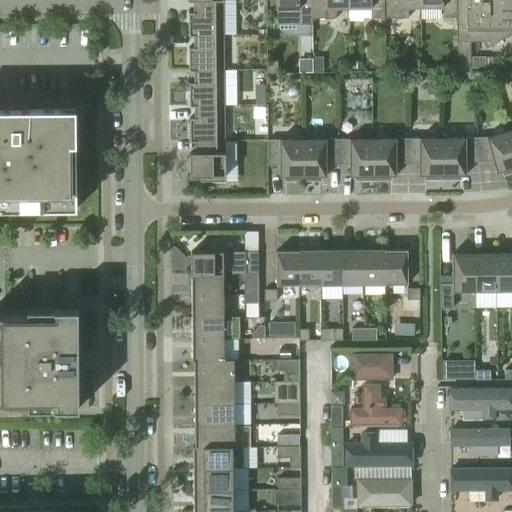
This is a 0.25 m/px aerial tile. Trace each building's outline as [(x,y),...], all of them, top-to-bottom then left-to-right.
[(199,43),(224,43),(224,6),(198,5),(198,0),(193,0),(194,12),(188,12),(189,34),(187,34),(187,36),(194,36),(199,36),(199,43)] [(289,19),(313,19),(312,0),(270,0),(271,5),(276,5),(276,9),(289,9),(289,19)] [(336,8),(348,8),(348,0),(312,0),(313,19),(336,18),(336,8)] [(371,18),(385,18),(384,0),(348,0),(348,8),(371,7),(371,18)] [(398,7),(420,7),(420,0),(384,0),(385,18),(398,18),(398,7)] [(420,0),(420,7),(443,7),(443,17),(457,17),(456,0),(420,0)] [(511,0),(456,0),(457,72),(471,72),(471,35),(482,35),(488,45),(510,32),(510,26),(511,26),(511,0)] [(199,77),(224,77),(224,43),(199,43),(199,36),(194,36),(194,47),(189,47),(189,70),(188,70),(188,71),(194,71),(199,71),(199,77)] [(476,55),(476,67),(489,67),(489,57),(489,55),(476,55)] [(324,57),(313,57),(314,72),(324,72),(324,57)] [(489,57),(489,67),(497,67),(497,57),(489,57)] [(299,73),(312,73),(312,59),(299,59),(299,73)] [(278,64),(267,64),(267,73),(278,73),(278,64)] [(199,112),(225,112),(224,77),(199,77),(199,71),(194,71),(194,82),(189,83),(189,105),(188,105),(188,106),(194,106),(199,106),(199,112)] [(439,84),(428,84),(428,94),(439,94),(439,84)] [(256,105),(267,105),(267,95),(256,95),(256,105)] [(76,199),(76,109),(26,110),(26,100),(5,100),(5,110),(0,109),(0,209),(34,210),(34,200),(76,199)] [(200,147),(225,147),(225,112),(199,112),(199,106),(194,106),(194,118),(189,118),(189,140),(188,140),(188,141),(195,141),(200,141),(200,147)] [(511,172),(511,140),(509,130),(487,137),(479,137),(480,162),(494,161),(497,173),(503,171),(504,175),(511,172)] [(480,162),(479,137),(466,138),(442,138),(443,179),(461,179),(460,175),(466,175),(466,163),(480,162)] [(396,164),(408,164),(408,138),(373,139),(373,180),(391,180),(391,176),(397,176),(396,164)] [(408,138),(408,164),(419,164),(419,176),(425,176),(425,180),(443,179),(442,138),(408,138)] [(303,181),(303,139),(268,139),(268,165),(280,165),(280,177),(286,177),(286,181),(303,181)] [(327,164),(338,164),(338,139),(303,139),(303,181),(321,181),(321,177),(327,176),(327,164)] [(338,164),(349,164),(350,176),(355,176),(356,180),(373,180),(373,139),(338,139),(338,164)] [(225,147),(200,147),(200,141),(195,141),(195,153),(190,153),(190,176),(200,176),(200,182),(225,182),(225,147)] [(342,285),(342,250),(320,251),(320,285),(342,285)] [(363,284),(363,250),(342,250),(342,285),(363,284)] [(363,250),(363,284),(385,284),(385,250),(363,250)] [(385,250),(385,284),(408,284),(407,250),(385,250)] [(222,273),(244,274),(258,274),(258,251),(229,251),(229,253),(193,253),(193,274),(222,273)] [(299,285),(298,251),(276,251),(276,285),(299,285)] [(320,285),(320,251),(298,251),(299,285),(320,285)] [(474,292),(474,253),(452,254),(452,284),(440,284),(441,309),(453,308),(453,292),(474,292)] [(496,292),(496,253),(474,253),(474,292),(496,292)] [(511,291),(511,253),(496,253),(496,292),(511,291)] [(193,296),(222,295),(222,273),(193,274),(193,296)] [(258,284),(244,284),(245,295),(258,295),(258,284)] [(420,300),(419,288),(407,288),(407,300),(420,300)] [(277,289),(264,289),(264,301),(277,301),(277,289)] [(193,317),(222,317),(222,295),(193,296),(193,317)] [(258,295),(245,295),(245,303),(259,303),(258,295)] [(78,309),(34,310),(27,310),(27,316),(0,315),(0,403),(28,404),(28,409),(78,409),(78,309)] [(193,339),(222,338),(222,317),(193,317),(193,339)] [(265,338),(265,326),(261,326),(254,334),(254,338),(265,338)] [(352,329),(352,340),(364,340),(364,328),(352,329)] [(364,340),(376,340),(376,328),(364,328),(364,340)] [(309,341),(309,329),(299,329),(299,341),(309,341)] [(333,329),(333,340),(342,340),(342,329),(333,329)] [(222,360),(222,338),(193,339),(193,361),(194,361),(194,360),(222,360)] [(291,358),(291,345),(279,345),(279,358),(291,358)] [(351,354),(351,380),(393,380),(393,354),(351,354)] [(195,382),(233,382),(233,360),(222,360),(194,360),(194,361),(193,361),(193,363),(195,363),(195,382)] [(283,371),(284,381),(300,381),(299,373),(299,360),(277,360),(277,371),(283,371)] [(476,360),(444,360),(444,379),(475,379),(476,360)] [(491,380),(491,379),(491,370),(476,370),(476,380),(491,380)] [(275,403),(278,403),(300,403),(300,381),(284,381),(274,381),(275,403)] [(195,404),(233,403),(233,382),(195,382),(195,404)] [(511,387),(454,388),(454,414),(511,413),(511,387)] [(371,413),(360,414),(360,430),(408,428),(407,408),(388,409),(388,391),(370,392),(371,413)] [(195,425),(234,425),(233,403),(195,404),(195,425)] [(300,403),(278,403),(278,415),(300,414),(300,403)] [(330,405),(331,428),(342,427),(342,405),(330,405)] [(233,446),(234,425),(195,425),(195,447),(233,446)] [(342,427),(331,428),(331,445),(343,445),(342,427)] [(511,430),(452,432),(453,449),(511,447),(511,430)] [(284,434),(284,446),(300,446),(300,434),(284,434)] [(402,439),(350,441),(351,463),(403,461),(402,439)] [(331,445),(331,468),(343,467),(343,445),(331,445)] [(195,447),(195,448),(194,448),(194,468),(230,468),(243,468),(242,446),(233,446),(195,447)] [(290,467),(300,467),(300,446),(284,446),(278,446),(278,457),(290,457),(290,467)] [(331,485),(343,485),(343,467),(331,468),(331,485)] [(230,468),(194,468),(194,490),(230,490),(230,468)] [(510,470),(454,472),(454,495),(511,493),(510,470)] [(278,477),(278,489),(300,489),(300,477),(278,477)] [(419,511),(419,481),(360,483),(360,511),(419,511)] [(331,485),(332,508),(343,507),(343,498),(343,485),(331,485)] [(301,503),(301,489),(275,489),(275,503),(301,503)] [(230,490),(194,490),(194,511),(230,511),(230,490)] [(356,498),(343,498),(343,507),(356,507),(356,498)] [(509,511),(509,503),(454,506),(454,511),(509,511)]
